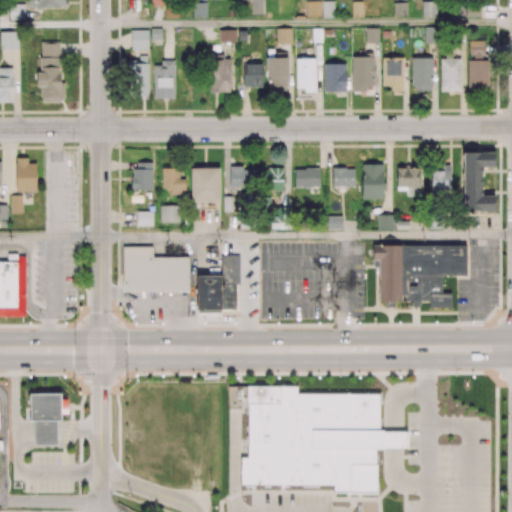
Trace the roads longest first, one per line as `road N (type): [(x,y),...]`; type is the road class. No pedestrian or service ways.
road 1 (tertiary): [(511,127),(0,129)]
road 2 (tertiary): [(101,349),(101,0)]
road 3 (primary): [(511,348),(220,349)]
road 4 (tertiary): [(101,349),(104,469),(198,511)]
